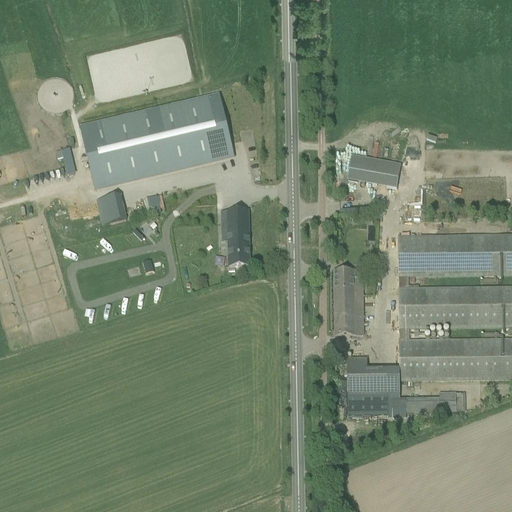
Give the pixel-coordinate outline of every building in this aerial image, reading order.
[(219,97),(80,130),(94,192),(234,159),(219,97)] [(57,162),(63,161),(67,178),(76,175),(69,150),(55,154),(57,162)] [(352,158),(347,183),(397,191),(401,166),(352,158)] [(102,228),(126,223),(120,198),(97,204),(102,228)] [(248,214),(227,214),(227,228),(221,228),(222,245),(228,244),(229,269),(250,269),(248,214)] [(511,236),(407,239),(397,240),(398,279),(399,279),(399,292),(398,292),(399,331),(400,343),(399,343),(399,383),(409,383),(511,382),(511,340),(409,342),(409,332),(511,330),(511,288),(408,290),(408,280),(511,278),(511,236)] [(225,259),(215,259),(215,268),(225,268),(225,259)] [(354,274),(334,274),(335,338),(355,338),(354,274)] [(387,381),(347,381),(347,418),(388,418),(387,381)] [(391,401),(391,412),(405,412),(405,401),(391,401)] [(439,401),(406,401),(406,416),(439,415),(439,401)]
